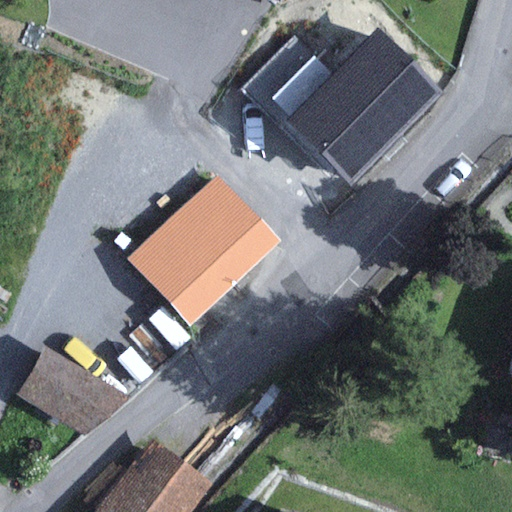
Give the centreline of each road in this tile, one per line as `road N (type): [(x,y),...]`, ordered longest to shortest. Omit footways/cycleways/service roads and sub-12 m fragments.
road 1 (residential): [(33,511),(415,169),(472,94),(503,0)]
road 2 (track): [(0,373),(65,228)]
